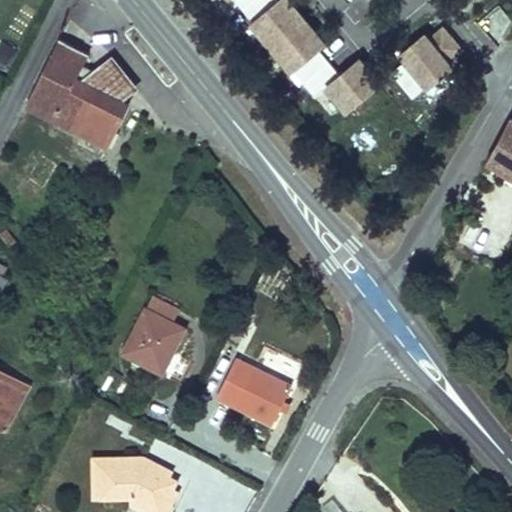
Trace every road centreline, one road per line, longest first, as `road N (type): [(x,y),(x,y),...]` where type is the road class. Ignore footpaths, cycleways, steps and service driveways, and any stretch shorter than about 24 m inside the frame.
road 1 (primary): [(384,309),(131,0)]
road 2 (residential): [(384,309),(511,71)]
road 3 (residential): [(384,309),(273,511)]
road 4 (primary): [(511,465),(384,309)]
road 5 (residential): [(62,0),(0,124)]
